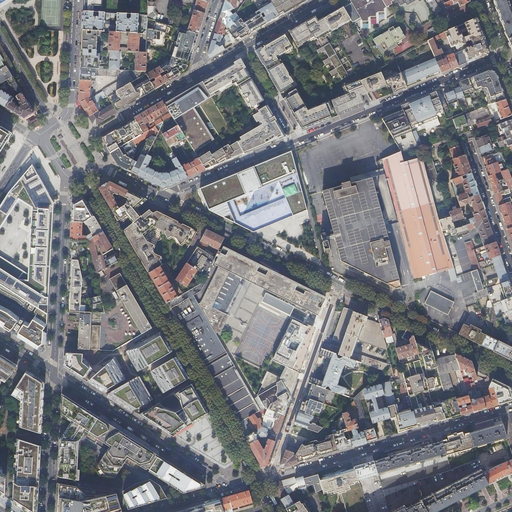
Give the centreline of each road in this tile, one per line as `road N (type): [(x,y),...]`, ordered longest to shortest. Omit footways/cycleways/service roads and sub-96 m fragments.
road 1 (residential): [(258,480),(81,176)]
road 2 (residential): [(268,477),(511,406)]
road 3 (residential): [(503,57),(297,140)]
road 4 (residential): [(53,375),(234,488)]
road 5 (residential): [(337,283),(268,477)]
road 6 (residential): [(64,177),(53,375)]
road 7 (residential): [(337,283),(511,371)]
road 8 (residential): [(297,140),(159,197)]
road 9 (residential): [(205,219),(337,283)]
road 10 (residential): [(466,140),(511,269)]
road 11 (residential): [(53,375),(46,511)]
